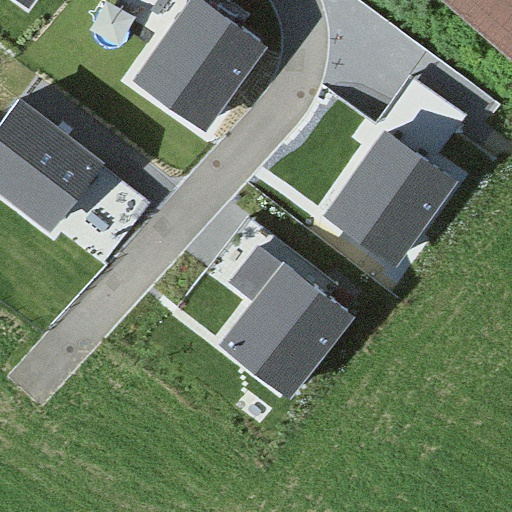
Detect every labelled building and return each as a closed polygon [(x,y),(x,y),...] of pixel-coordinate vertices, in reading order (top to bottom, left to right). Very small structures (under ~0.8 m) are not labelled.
[(16,0),(29,10),(36,0),(16,0)] [(267,45),(203,0),(189,0),(132,80),(205,132),(267,45)] [(511,0),(443,0),(511,59),(511,0)] [(20,98),(0,123),(0,193),(49,231),(103,161),(20,98)] [(458,182),(385,130),(323,215),(396,268),(458,182)] [(254,300),(283,263),(259,245),(230,282),(254,300)] [(355,317),(283,263),(254,300),(220,345),(292,400),(355,317)]
